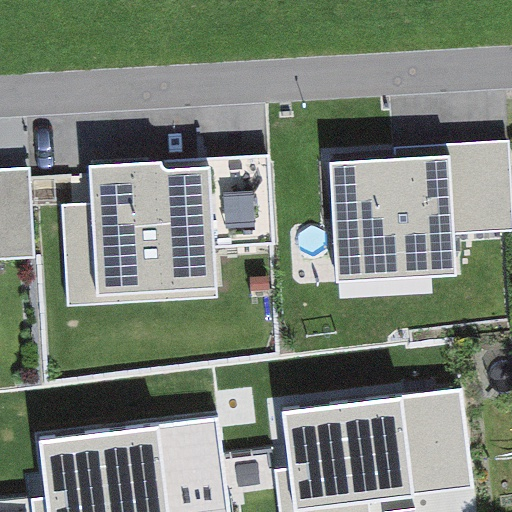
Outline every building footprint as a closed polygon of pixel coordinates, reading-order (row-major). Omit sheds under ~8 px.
[(382,150),(328,153),(335,273),(458,266),(456,232),(511,229),(511,127),(381,135),(382,150)] [(91,200),(62,202),(68,304),(218,295),(214,241),(275,237),(270,148),(89,158),(91,200)] [(0,259),(34,258),(29,165),(0,166),(0,259)] [(462,386),(282,410),(290,469),(276,471),(281,511),(368,511),(368,503),(476,489),(462,386)] [(231,511),(219,416),(39,439),(47,498),(33,500),(34,511),(231,511)]
